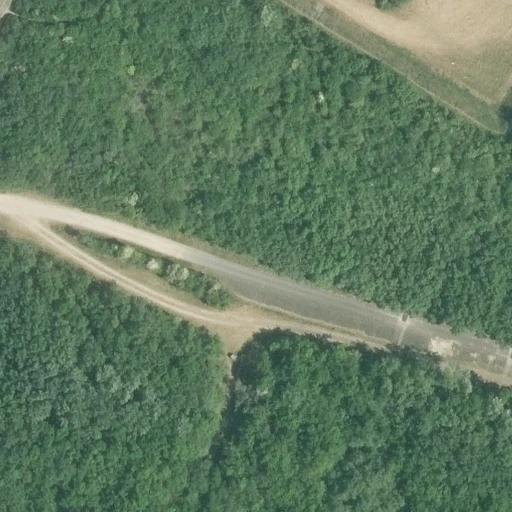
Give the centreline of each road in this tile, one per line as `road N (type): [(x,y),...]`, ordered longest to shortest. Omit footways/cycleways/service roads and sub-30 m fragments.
road 1 (track): [(8,205),(86,262),(201,316),(298,328),(511,389)]
road 2 (track): [(0,202),(124,232),(263,282),(511,353)]
